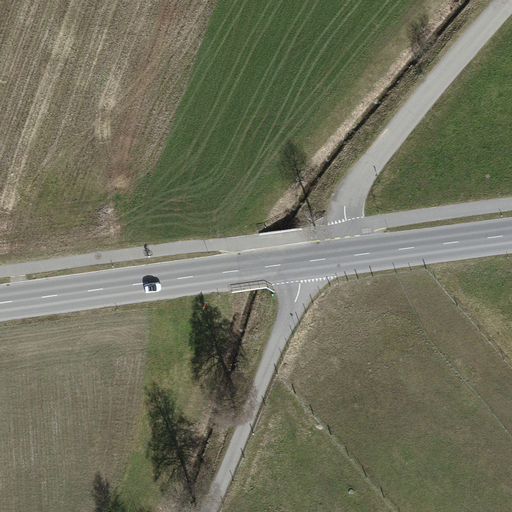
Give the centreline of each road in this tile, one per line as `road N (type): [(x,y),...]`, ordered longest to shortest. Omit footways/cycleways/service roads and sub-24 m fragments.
road 1 (tertiary): [(0,303),(351,256)]
road 2 (residential): [(509,0),(353,189),(345,207),(351,256)]
road 3 (tertiary): [(351,256),(511,235)]
